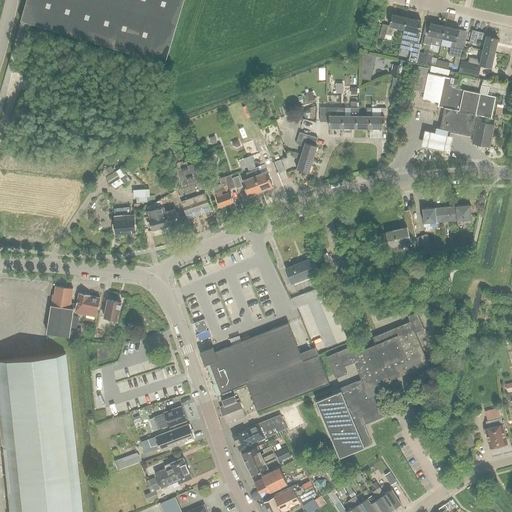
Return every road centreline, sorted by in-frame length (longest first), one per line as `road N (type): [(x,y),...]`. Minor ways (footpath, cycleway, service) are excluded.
road 1 (tertiary): [(250,511),(172,305),(152,280)]
road 2 (unclassified): [(152,280),(174,261),(316,201)]
road 3 (tertiary): [(152,280),(0,261)]
road 4 (residential): [(316,201),(334,140),(379,145),(380,184)]
